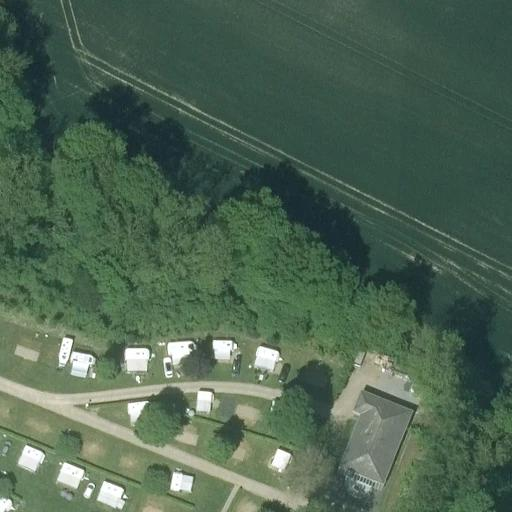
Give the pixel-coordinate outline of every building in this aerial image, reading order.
[(10,329),(7,348),(29,351),(31,331),(10,329)] [(41,359),(60,366),(67,347),(48,340),(41,359)] [(187,346),(170,347),(171,365),(188,364),(187,346)] [(125,351),(126,370),(142,369),(141,350),(125,351)] [(261,369),(276,373),(281,354),(265,350),(261,369)] [(308,381),(326,386),(330,368),(313,363),(308,381)] [(414,415),(372,398),(362,394),(354,415),(368,421),(348,474),(385,488),(414,415)] [(0,415),(15,418),(18,399),(0,396),(0,415)] [(215,420),(222,405),(212,400),(204,415),(215,420)] [(44,442),(49,424),(34,420),(29,438),(44,442)] [(171,437),(197,445),(202,428),(176,420),(171,437)] [(245,470),(249,441),(229,439),(226,467),(245,470)] [(89,442),(83,461),(102,467),(108,447),(89,442)] [(28,447),(18,467),(37,476),(46,456),(28,447)] [(130,475),(135,462),(120,458),(116,471),(130,475)] [(67,465),(59,483),(79,492),(87,474),(67,465)] [(177,484),(191,490),(198,475),(183,469),(177,484)] [(98,506),(122,511),(127,491),(103,485),(98,506)] [(237,511),(257,511),(258,510),(242,502),(237,511)]
